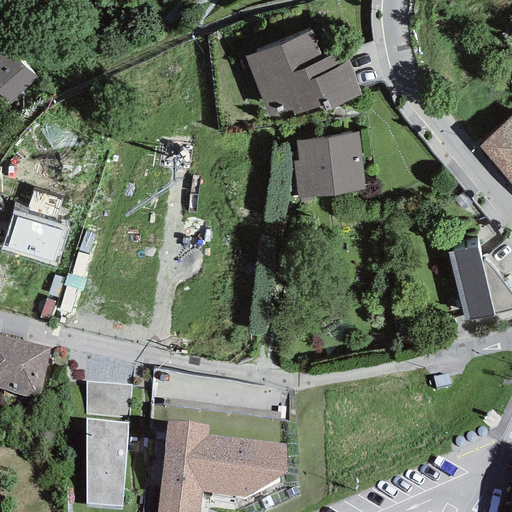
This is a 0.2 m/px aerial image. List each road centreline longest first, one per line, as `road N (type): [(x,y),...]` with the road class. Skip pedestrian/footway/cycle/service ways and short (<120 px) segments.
road 1 (residential): [(511,343),(300,380),(198,366),(0,320)]
road 2 (residential): [(394,0),(405,78),(511,210)]
